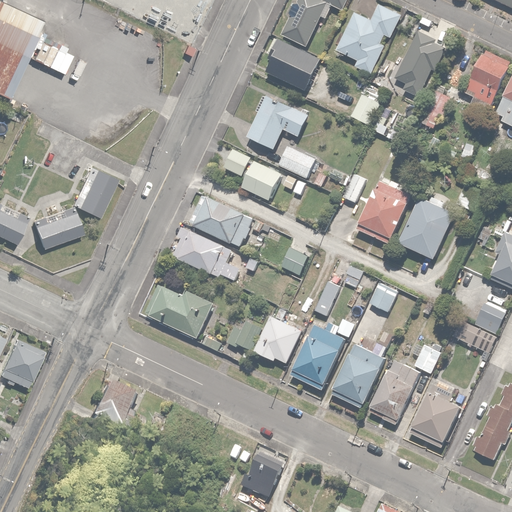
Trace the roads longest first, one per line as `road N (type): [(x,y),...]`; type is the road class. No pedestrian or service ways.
road 1 (residential): [(448,499),(91,331)]
road 2 (residential): [(171,167),(424,286)]
road 3 (tertiary): [(91,331),(1,511)]
road 4 (tertiary): [(250,0),(171,167)]
road 5 (tertiary): [(171,167),(91,331)]
